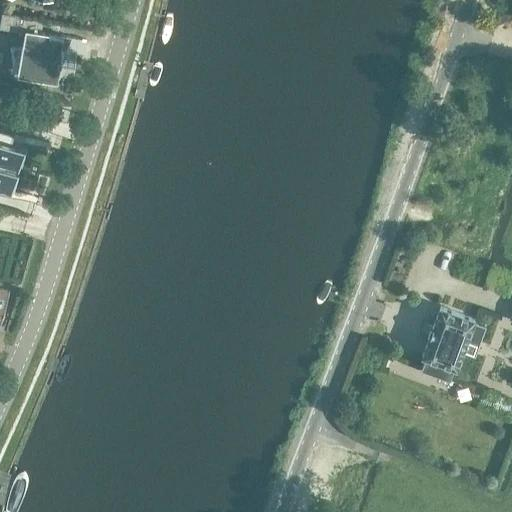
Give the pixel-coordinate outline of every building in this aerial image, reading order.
[(14,30),(17,15),(17,14),(3,11),(0,27),(14,30)] [(62,48),(65,49),(67,36),(63,35),(63,36),(60,35),(60,36),(27,30),(19,73),(56,79),(59,65),(61,65),(62,61),(59,61),(62,48)] [(0,160),(18,166),(25,143),(12,138),(14,131),(0,126),(0,160)] [(0,185),(11,189),(18,166),(0,160),(0,185)] [(0,324),(10,291),(9,291),(0,288),(0,324)] [(425,357),(421,368),(449,378),(453,366),(457,368),(464,349),(474,353),(485,324),(474,321),(475,318),(440,306),(422,355),(425,357)]
